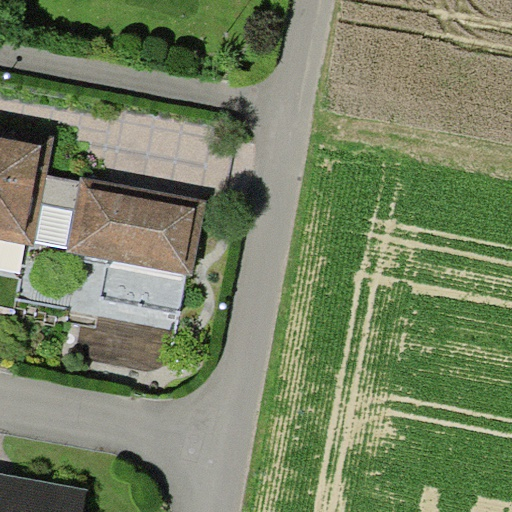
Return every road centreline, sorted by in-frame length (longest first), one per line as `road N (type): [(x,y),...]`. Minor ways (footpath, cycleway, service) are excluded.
road 1 (residential): [(286,107),(218,441)]
road 2 (residential): [(0,52),(286,107)]
road 3 (residential): [(218,441),(0,399)]
